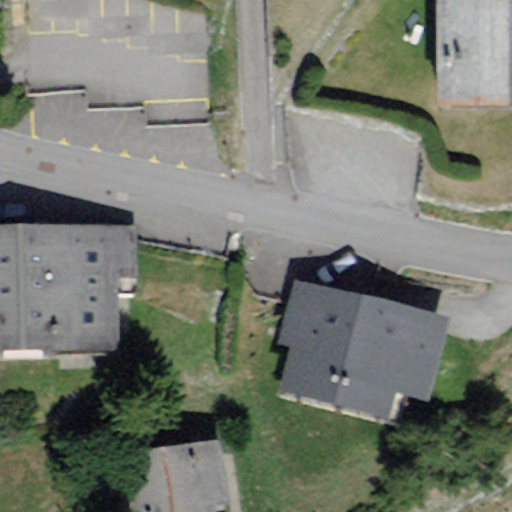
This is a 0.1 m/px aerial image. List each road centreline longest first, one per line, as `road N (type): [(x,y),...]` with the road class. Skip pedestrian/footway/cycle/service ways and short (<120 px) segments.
road 1 (residential): [(511,261),(450,257),(0,170)]
road 2 (unknown): [(379,242),(306,131),(298,99),(310,0)]
